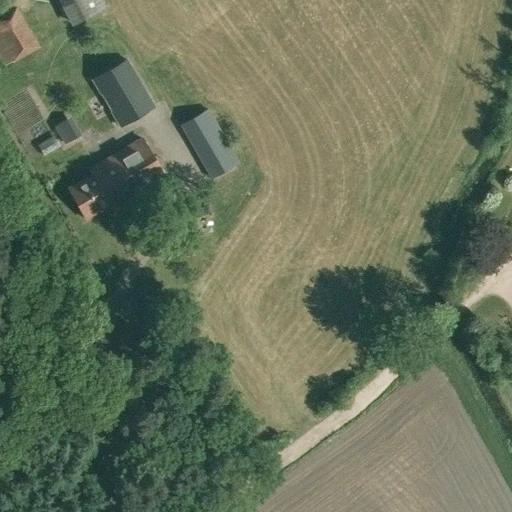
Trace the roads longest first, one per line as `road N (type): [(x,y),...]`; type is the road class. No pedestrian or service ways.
road 1 (track): [(0,121),(114,308),(111,511)]
road 2 (track): [(296,454),(393,378),(511,266)]
